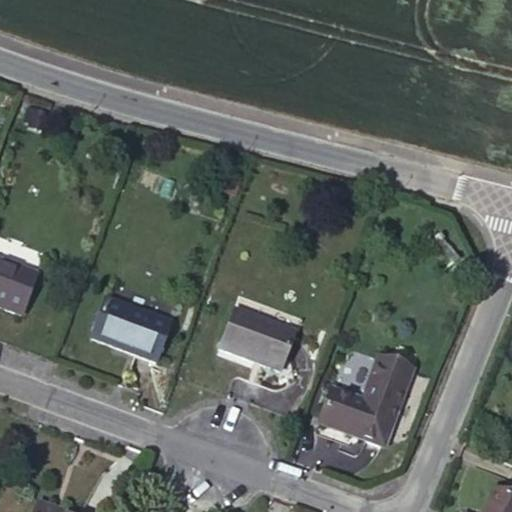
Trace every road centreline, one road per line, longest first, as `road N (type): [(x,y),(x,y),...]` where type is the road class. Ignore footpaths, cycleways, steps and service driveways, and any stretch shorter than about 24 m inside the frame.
road 1 (residential): [(0,53),(95,91),(511,196)]
road 2 (residential): [(374,511),(0,375)]
road 3 (residential): [(511,245),(405,511)]
